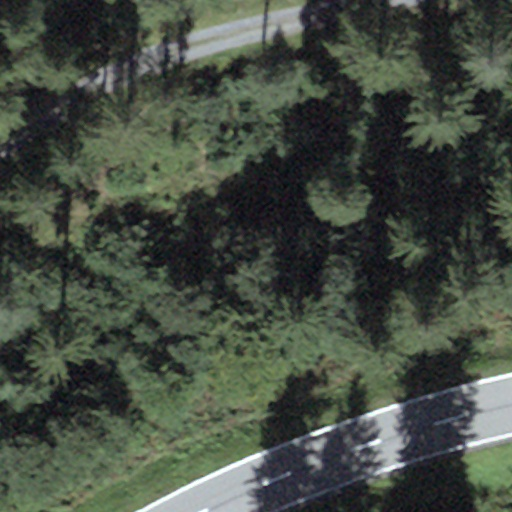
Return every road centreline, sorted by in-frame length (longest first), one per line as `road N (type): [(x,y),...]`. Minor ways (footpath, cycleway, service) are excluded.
road 1 (track): [(380,0),(155,56),(98,80),(0,145)]
road 2 (tertiary): [(511,405),(453,417),(208,511)]
